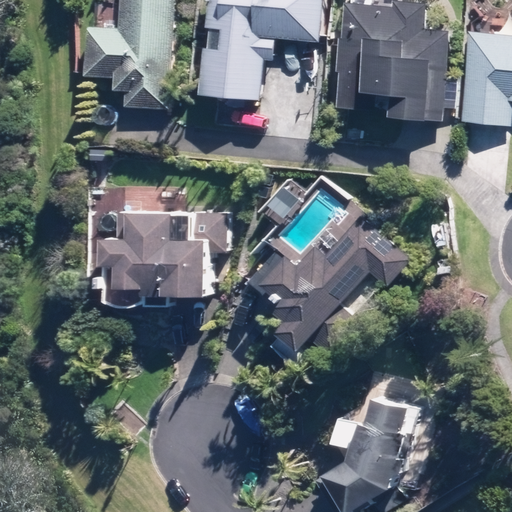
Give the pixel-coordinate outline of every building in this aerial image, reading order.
[(176,106),(182,0),(131,0),(130,28),(99,26),(97,70),(123,72),(122,88),(134,89),(133,104),(176,106)] [(326,37),(329,0),(221,0),(213,91),(268,96),(272,56),(281,57),(283,34),(326,37)] [(356,0),(348,103),(384,106),(385,88),(404,89),(402,113),(451,117),(452,105),(464,106),(466,76),(454,75),(459,25),(438,23),(440,0),(356,0)] [(511,29),(480,27),(473,116),(511,119),(511,29)] [(371,175),(366,192),(397,201),(402,184),(371,175)] [(127,231),(118,231),(118,303),(180,303),(180,288),(220,289),(220,249),(237,250),(237,207),(127,206),(127,231)] [(421,255),(368,209),(346,234),(318,209),(258,278),(301,315),(280,339),(309,364),(329,341),(344,354),(372,322),(359,311),(390,275),(398,282),(421,255)] [(333,470),(353,509),(429,470),(450,388),(377,369),(368,405),(354,402),(344,438),(357,458),(333,470)]
